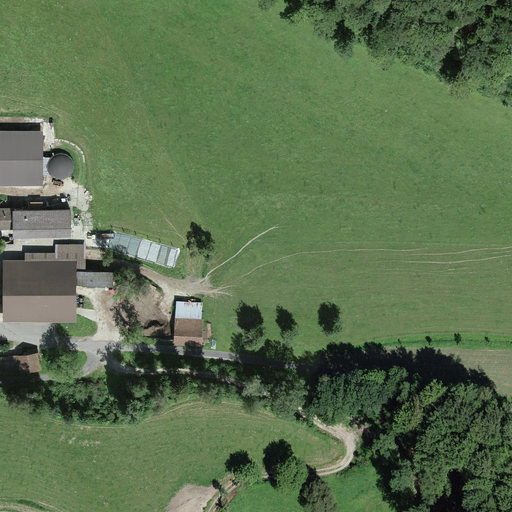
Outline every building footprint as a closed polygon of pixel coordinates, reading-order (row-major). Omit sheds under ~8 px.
[(44,134),(0,132),(0,182),(42,183),(44,134)] [(71,212),(15,213),(15,239),(71,238),(71,212)] [(58,262),(6,263),(7,321),(74,320),(73,272),(85,271),(84,247),(58,247),(58,262)] [(113,270),(89,270),(89,284),(113,284),(113,270)] [(203,307),(178,305),(175,342),(200,344),(203,307)] [(35,352),(0,360),(0,371),(0,373),(23,367),(25,374),(39,370),(35,352)]
